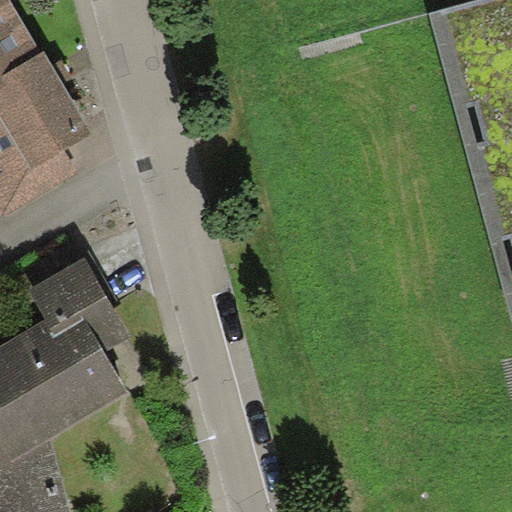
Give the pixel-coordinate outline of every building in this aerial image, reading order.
[(42,59),(7,0),(0,0),(0,94),(7,91),(2,82),(42,59)] [(511,511),(511,1),(430,25),(511,332),(511,511)] [(7,91),(0,94),(0,170),(2,173),(23,162),(30,174),(66,154),(92,139),(46,57),(42,59),(2,82),(7,91)] [(79,176),(66,154),(30,174),(23,162),(2,173),(0,174),(0,213),(2,218),(79,176)] [(93,258),(28,294),(45,325),(54,341),(85,324),(103,354),(129,339),(109,304),(116,300),(93,258)] [(45,325),(0,351),(0,511),(70,511),(53,442),(129,397),(103,354),(85,324),(54,341),(45,325)]
